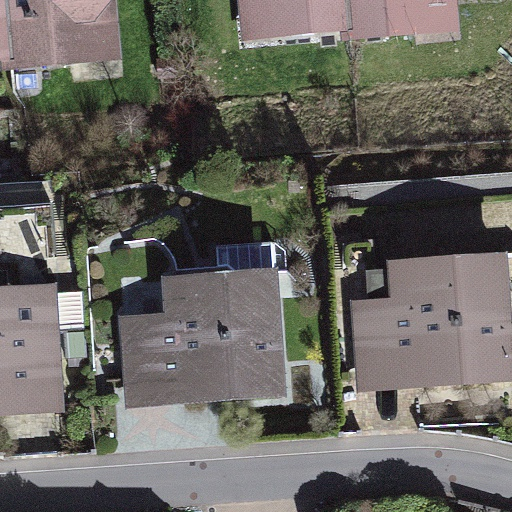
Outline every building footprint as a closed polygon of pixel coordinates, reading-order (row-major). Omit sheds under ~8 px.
[(0,0),(0,59),(1,68),(123,57),(117,0),(0,0)] [(240,0),(243,38),(339,29),(339,38),(461,28),(458,0),(240,0)] [(394,293),(351,296),(359,390),(511,377),(511,292),(508,242),(391,252),(394,293)] [(166,308),(120,312),(128,404),(287,389),(275,260),(162,270),(166,308)] [(0,276),(0,412),(65,409),(58,280),(34,281),(0,276)]
